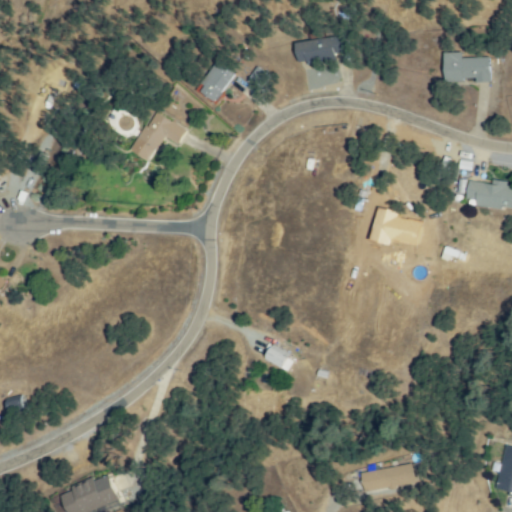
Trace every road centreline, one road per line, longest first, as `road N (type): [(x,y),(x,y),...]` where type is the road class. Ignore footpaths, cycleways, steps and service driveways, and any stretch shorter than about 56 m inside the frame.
road 1 (residential): [(0,468),(109,413),(178,354),(204,309),(224,185),(274,122),(305,107),(353,104),(511,148)]
road 2 (residential): [(30,224),(211,230)]
